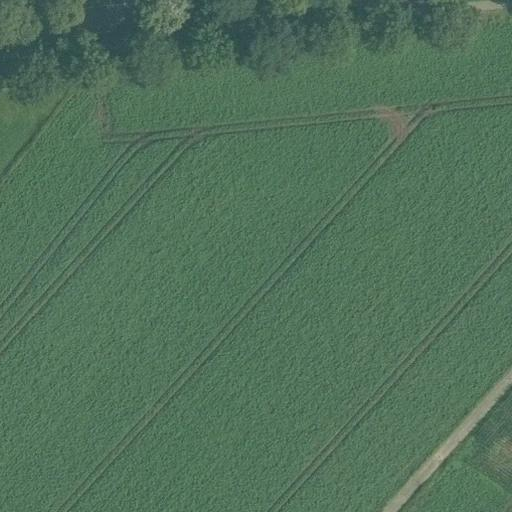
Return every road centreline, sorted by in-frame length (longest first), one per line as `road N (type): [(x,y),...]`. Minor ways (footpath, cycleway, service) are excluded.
road 1 (secondary): [(316,0),(0,33)]
road 2 (track): [(390,511),(511,377)]
